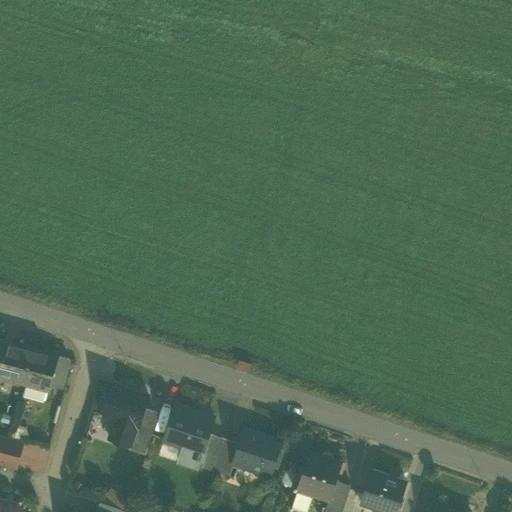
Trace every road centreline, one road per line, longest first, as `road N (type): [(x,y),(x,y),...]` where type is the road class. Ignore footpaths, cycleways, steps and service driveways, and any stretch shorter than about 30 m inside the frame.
road 1 (unclassified): [(96,338),(511,471)]
road 2 (residential): [(54,492),(96,338)]
